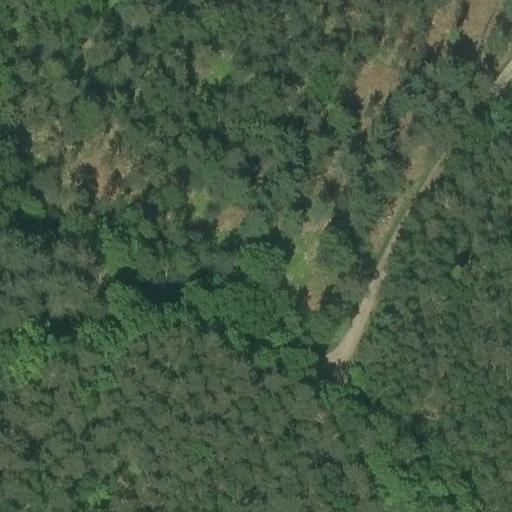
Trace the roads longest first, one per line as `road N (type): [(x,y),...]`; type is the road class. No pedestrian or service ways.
road 1 (track): [(313,388),(433,175),(511,67)]
road 2 (track): [(313,388),(0,227)]
road 3 (track): [(313,388),(479,511)]
